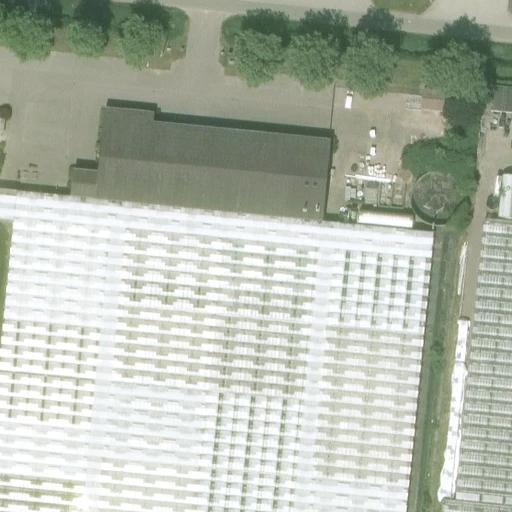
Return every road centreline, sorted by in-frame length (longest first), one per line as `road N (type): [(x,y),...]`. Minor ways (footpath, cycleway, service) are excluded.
road 1 (unclassified): [(511,36),(154,0)]
road 2 (unknown): [(0,66),(179,87),(204,59),(204,5)]
